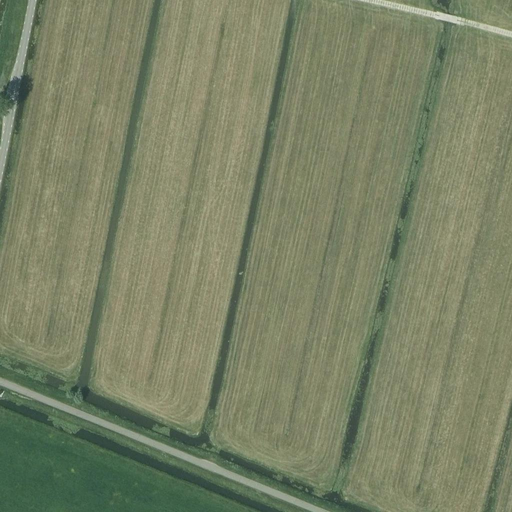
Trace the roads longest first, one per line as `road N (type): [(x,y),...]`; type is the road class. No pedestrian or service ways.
road 1 (unclassified): [(0,383),(321,511)]
road 2 (tertiary): [(0,172),(33,0)]
road 3 (track): [(511,35),(368,0)]
